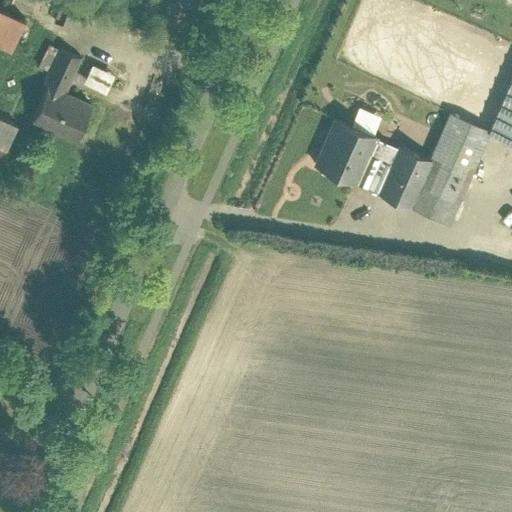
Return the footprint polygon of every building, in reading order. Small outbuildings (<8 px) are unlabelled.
[(18,17),(0,8),(0,41),(6,44),(18,17)] [(87,53),(49,35),(35,64),(46,69),(41,81),(51,85),(37,117),(75,134),(92,97),(71,88),(87,53)] [(511,83),(492,130),(511,139),(511,83)] [(454,228),(487,151),(435,128),(424,153),(335,114),(313,166),(454,228)] [(0,117),(0,147),(12,153),(24,129),(0,117)]
